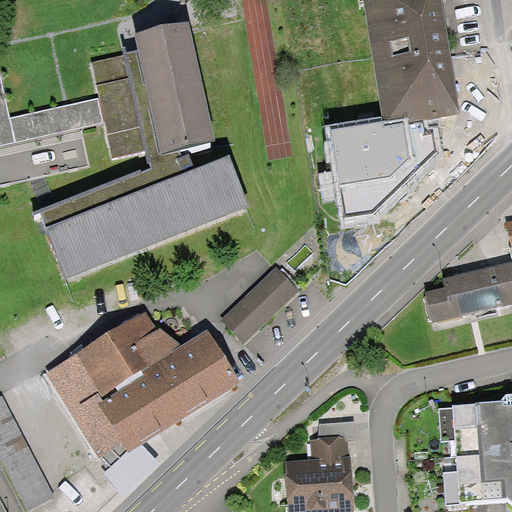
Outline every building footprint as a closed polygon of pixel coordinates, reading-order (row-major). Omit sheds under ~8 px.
[(441,0),(364,0),(383,127),(408,123),(408,128),(428,125),(460,121),(443,8),(441,0)] [(147,153),(151,170),(41,212),(69,279),(251,206),(233,160),(219,165),(212,147),(189,25),(135,36),(137,46),(122,49),(124,56),(93,63),(101,99),(107,123),(115,160),(147,153)] [(0,146),(107,123),(101,99),(11,119),(0,71),(0,146)] [(430,133),(428,125),(408,128),(408,123),(383,127),(332,135),(347,222),(375,219),(440,156),(437,132),(430,133)] [(511,262),(458,276),(444,279),(446,289),(426,294),(434,324),(511,305),(511,262)] [(277,268),(222,320),(244,343),(299,291),(277,268)] [(121,441),(100,454),(109,469),(241,382),(209,331),(184,346),(158,330),(147,313),(69,360),(121,441)] [(454,407),(455,409),(440,410),(442,443),(456,443),(457,470),(443,471),(445,506),(507,502),(511,506),(511,396),(507,397),(501,404),(454,407)] [(2,397),(0,398),(0,458),(26,509),(53,496),(2,397)] [(355,422),(320,424),(321,442),(349,441),(356,440),(355,422)] [(313,461),(286,463),(288,511),(354,511),(351,457),(350,457),(349,441),(321,442),(312,443),(313,461)]
